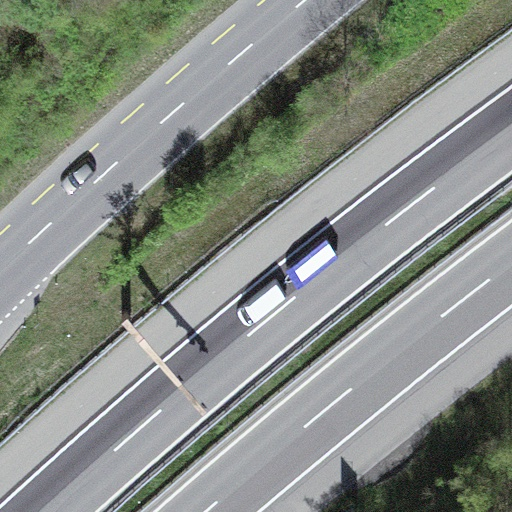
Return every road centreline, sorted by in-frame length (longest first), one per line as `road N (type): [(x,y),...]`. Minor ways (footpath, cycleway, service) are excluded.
road 1 (motorway): [(511,129),(253,330),(46,511)]
road 2 (primary): [(0,270),(305,0)]
road 3 (motorway): [(205,511),(511,262)]
